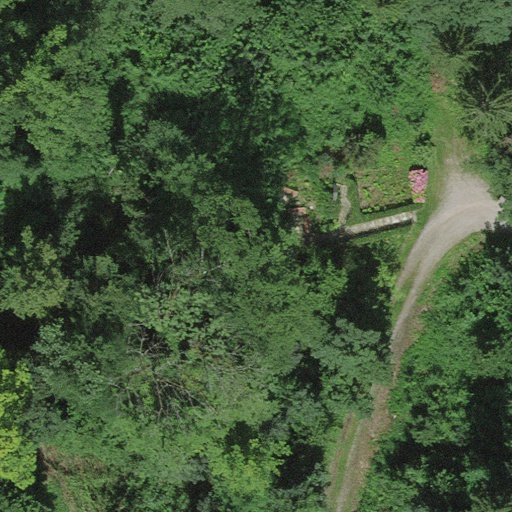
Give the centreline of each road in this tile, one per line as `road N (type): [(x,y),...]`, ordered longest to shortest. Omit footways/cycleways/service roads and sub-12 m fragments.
road 1 (track): [(511,217),(483,212),(455,226),(424,265),(377,356),(339,468),(336,511)]
road 2 (track): [(35,511),(0,380)]
